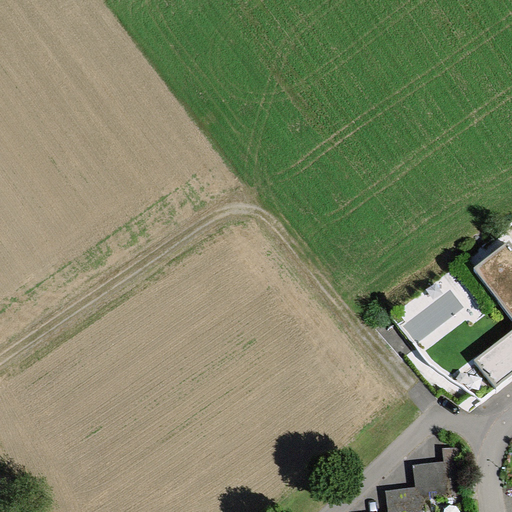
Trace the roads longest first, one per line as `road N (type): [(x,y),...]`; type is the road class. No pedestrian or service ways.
road 1 (track): [(433,414),(283,240),(249,218),(214,219),(0,358)]
road 2 (residential): [(490,433),(433,414),(336,511)]
